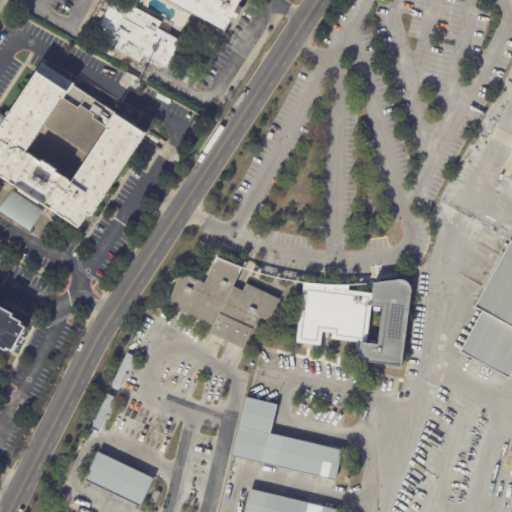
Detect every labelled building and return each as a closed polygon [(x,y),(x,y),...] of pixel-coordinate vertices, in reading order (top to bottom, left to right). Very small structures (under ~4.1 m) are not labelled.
[(249,0),(235,32),(176,0),(249,0)] [(136,8),(163,22),(159,29),(182,42),(167,69),(150,60),(147,66),(110,45),(115,37),(98,28),(112,3),(125,11),(129,4),(136,8)] [(184,28),(188,20),(195,24),(192,32),(184,28)] [(82,86),(122,114),(129,112),(160,135),(105,212),(100,211),(91,227),(0,163),(0,155),(5,147),(0,145),(52,72),(79,91),(82,86)] [(128,74),(139,80),(136,86),(134,85),(133,86),(131,85),(131,84),(124,80),(128,74)] [(0,212),(29,232),(43,211),(11,190),(0,207),(0,212)] [(511,243),(511,373),(508,381),(459,354),(481,312),(474,308),(510,242),(511,243)] [(241,290),(244,291),(247,283),(280,300),(270,321),(259,316),(243,348),(210,332),(212,328),(167,305),(178,281),(175,280),(178,278),(182,277),(188,276),(192,277),(205,283),(218,256),(243,269),(234,286),(241,290)] [(411,286),(412,291),(402,366),(359,361),(361,342),(331,338),(331,332),(322,331),(320,345),(296,342),(303,283),(326,286),(327,284),(334,285),(334,284),(348,286),(347,290),(373,293),(374,282),(396,279),(402,279),(405,280),(407,281),(410,283),(411,286)] [(0,299),(11,305),(9,308),(12,310),(14,307),(27,314),(25,317),(35,322),(34,325),(39,328),(34,338),(37,340),(34,345),(31,344),(26,353),(21,350),(20,352),(0,341),(0,299)] [(128,353),(134,356),(119,388),(112,385),(128,353)] [(114,398),(99,429),(93,426),(108,394),(114,398)] [(248,398),(278,405),(271,434),(343,451),(343,449),(349,451),(348,458),(342,457),(336,481),(233,456),(247,398),(248,398)] [(99,452),(154,479),(141,507),(85,480),(99,452)] [(337,510),(340,511),(339,511),(245,511),(251,490),(337,510)] [(161,493),(156,504),(150,501),(154,491),(161,493)]
